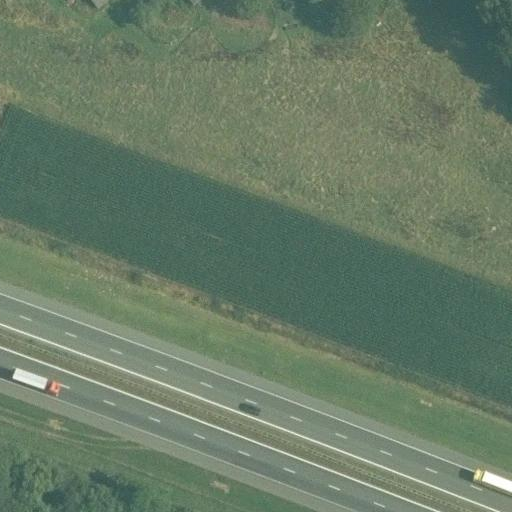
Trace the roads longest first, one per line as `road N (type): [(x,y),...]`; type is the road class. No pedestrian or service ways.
road 1 (motorway): [(511,503),(0,309)]
road 2 (motorway): [(0,365),(392,511)]
